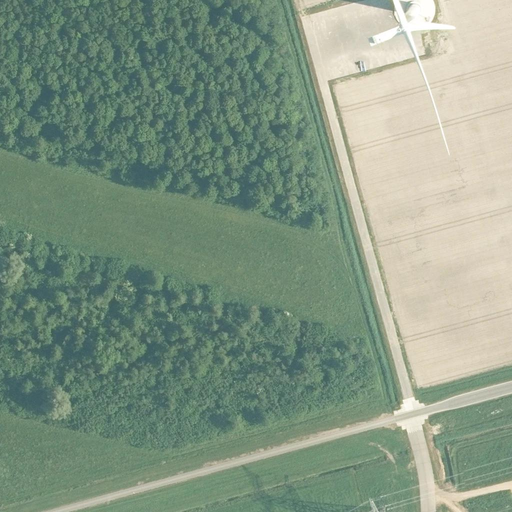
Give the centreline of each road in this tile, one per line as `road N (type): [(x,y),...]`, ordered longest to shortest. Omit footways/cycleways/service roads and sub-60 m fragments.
road 1 (unclassified): [(511,385),(55,511)]
road 2 (track): [(387,411),(274,0)]
